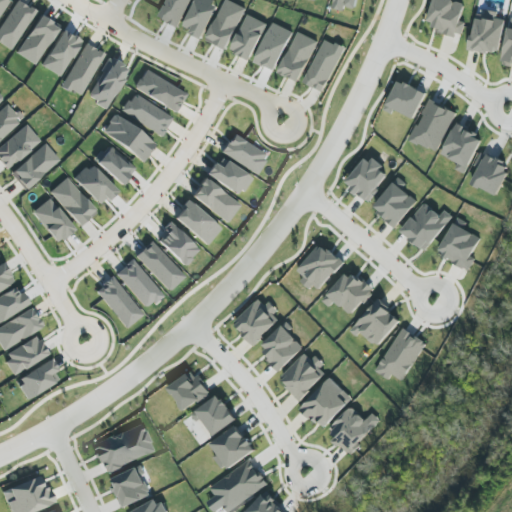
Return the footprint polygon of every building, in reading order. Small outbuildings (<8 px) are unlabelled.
[(0,44),(12,51),(33,10),(14,0),(0,26),(0,44)] [(0,0),(0,14),(9,0),(0,0)] [(167,0),(158,18),(178,27),(191,0),(167,0)] [(196,0),(184,26),(192,30),(190,33),(201,39),(218,7),(212,4),(214,0),(196,0)] [(229,0),(226,0),(206,41),(226,51),(247,9),(229,0)] [(334,0),(333,9),(345,12),(346,7),(356,9),(358,0),(334,0)] [(465,4),(451,0),(433,0),(427,27),(462,36),(465,23),(460,21),(465,4)] [(504,20),(496,19),(497,12),(485,10),(484,15),(475,14),(470,51),(499,54),(504,20)] [(15,54),(33,66),(58,27),(40,15),(15,54)] [(248,15),(231,49),(236,52),(235,54),(240,56),(250,61),(263,35),(262,35),(268,25),(248,15)] [(501,62),(511,64),(511,23),(509,22),(501,62)] [(274,23),(254,62),(264,67),(265,65),(274,70),(293,33),(274,23)] [(59,77),(80,42),(61,31),(40,66),(59,77)] [(299,32),(278,73),(287,77),(288,76),(298,82),(318,42),(299,32)] [(326,40),(303,82),(313,88),(313,87),(322,92),(346,48),(336,43),(335,45),(326,40)] [(60,87),(79,97),(103,54),(84,44),(60,87)] [(86,98),(105,109),(128,69),(109,59),(86,98)] [(145,70),(140,79),(138,79),(134,86),(135,89),(174,113),(181,103),(179,101),(179,100),(182,101),(186,95),(145,70)] [(426,93),(398,81),(384,111),(391,114),(393,110),(415,119),(426,93)] [(128,102),(126,100),(120,111),(160,137),(164,131),(161,129),(162,128),(165,129),(171,119),(136,96),(133,96),(128,102)] [(456,113),(429,100),(410,140),(437,153),(456,113)] [(0,139),(20,121),(4,105),(0,109),(0,139)] [(149,154),(142,163),(102,132),(108,124),(108,122),(113,116),(115,115),(155,145),(148,154),(149,154)] [(0,162),(6,170),(39,142),(26,125),(0,145),(0,162)] [(458,163),(455,169),(465,174),(483,138),(456,125),(442,155),(458,163)] [(261,159),(264,161),(255,175),(220,152),(226,143),(227,143),(229,140),(229,141),(233,135),(264,155),(261,159)] [(59,162),(46,145),(9,172),(22,190),(59,162)] [(134,170),(110,147),(94,163),(119,186),(134,170)] [(496,197),(511,166),(487,154),(472,184),(496,197)] [(346,183),(366,202),(391,175),(370,157),(346,183)] [(213,163),(205,175),(236,195),(239,190),(242,192),(251,179),(225,161),(220,168),(213,163)] [(115,191),(89,164),(73,179),(99,207),(115,191)] [(79,227),(95,212),(65,178),(48,193),(79,227)] [(199,186),(191,197),(226,223),(239,206),(203,178),(198,185),(199,186)] [(407,185),(399,178),(373,207),(396,227),(418,202),(403,189),(407,185)] [(31,213),(56,244),(73,230),(48,199),(31,213)] [(220,229),(206,246),(174,219),(183,208),(181,206),(186,200),(220,229)] [(425,252),(454,217),(445,210),(441,216),(425,203),(401,232),(425,252)] [(470,270),(475,259),(471,257),(481,238),(464,230),(467,223),(457,218),(438,254),(470,270)] [(165,234),(157,242),(185,267),(199,251),(168,223),(161,231),(165,234)] [(184,277),(150,242),(135,257),(168,292),(184,277)] [(344,264),(321,244),(295,272),(317,293),(344,264)] [(147,309),(162,295),(130,260),(115,275),(147,309)] [(0,267),(0,291),(13,285),(4,265),(0,267)] [(322,301),(329,307),(335,301),(351,316),(373,293),(349,271),(322,301)] [(125,329),(142,315),(111,277),(94,291),(125,329)] [(0,320),(26,306),(15,287),(0,295),(0,320)] [(265,306),(259,300),(233,323),(253,345),(282,319),(268,304),(265,306)] [(375,348),(401,321),(379,300),(353,327),(375,348)] [(0,348),(0,349),(41,330),(31,310),(0,325),(0,348)] [(305,347),(284,325),(259,348),(280,371),(305,347)] [(389,380),(392,375),(402,381),(427,343),(403,328),(376,372),(389,380)] [(14,375),(47,355),(35,336),(2,356),(14,375)] [(280,378),(300,400),(328,374),(308,352),(280,378)] [(60,379),(47,361),(16,381),(28,400),(60,379)] [(184,413),(210,394),(193,370),(167,389),(184,413)] [(301,409),(324,430),(352,399),(330,378),(301,409)] [(191,415),(197,422),(201,419),(214,436),(237,420),(219,395),(191,415)] [(366,421),(351,407),(326,433),(349,455),(381,421),(373,414),(366,421)] [(153,453),(141,424),(95,445),(108,473),(153,453)] [(210,445),(218,455),(215,457),(226,472),(256,451),(237,425),(210,445)] [(268,487),(252,461),(210,487),(223,508),(230,504),(232,508),(268,487)] [(151,496),(142,476),(145,475),(141,466),(111,480),(124,508),(151,496)] [(8,511),(32,511),(51,505),(40,476),(1,491),(8,511)] [(285,511),(265,493),(247,511),(285,511)] [(165,511),(159,499),(130,511),(165,511)]
